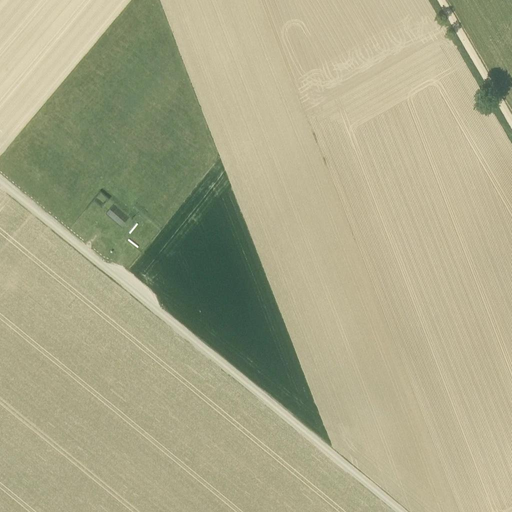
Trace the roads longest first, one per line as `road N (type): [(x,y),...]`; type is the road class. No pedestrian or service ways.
road 1 (unclassified): [(398,511),(0,185)]
road 2 (track): [(511,122),(440,0)]
